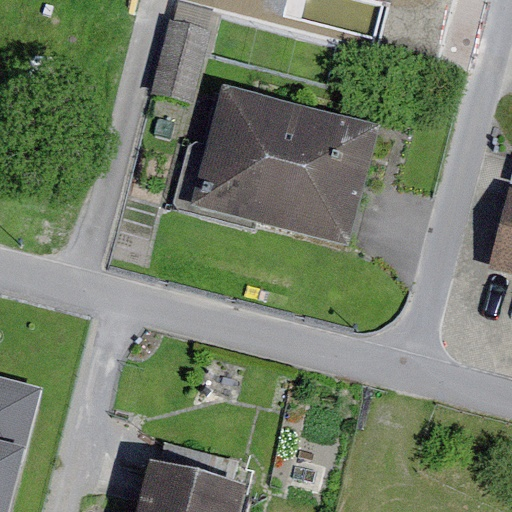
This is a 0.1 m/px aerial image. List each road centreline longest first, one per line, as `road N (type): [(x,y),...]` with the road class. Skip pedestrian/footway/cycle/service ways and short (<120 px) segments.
road 1 (residential): [(511,51),(420,375)]
road 2 (residential): [(131,299),(420,375)]
road 3 (residential): [(164,0),(89,288)]
road 4 (residential): [(86,511),(131,299)]
